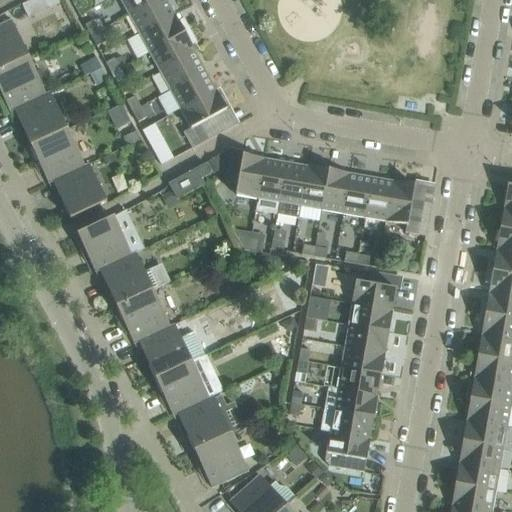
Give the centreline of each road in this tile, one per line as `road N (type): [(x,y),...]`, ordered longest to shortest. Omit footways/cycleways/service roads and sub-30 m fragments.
road 1 (residential): [(405,511),(463,148)]
road 2 (residential): [(128,511),(104,401),(0,204)]
road 3 (residential): [(217,0),(283,113),(463,148)]
road 4 (residential): [(463,148),(492,0)]
